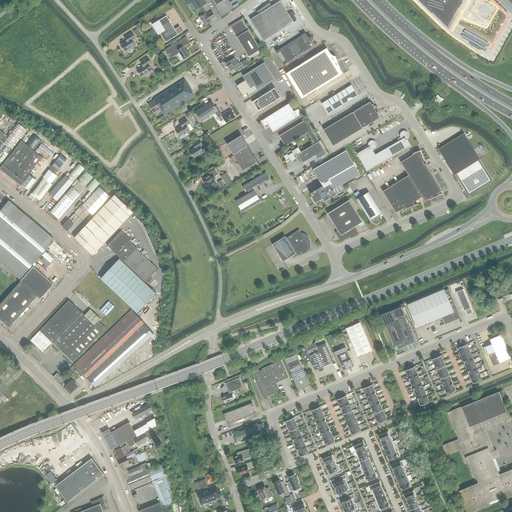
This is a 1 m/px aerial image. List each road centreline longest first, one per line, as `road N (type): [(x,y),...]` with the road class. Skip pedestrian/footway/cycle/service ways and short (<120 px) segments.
road 1 (unclassified): [(335,250),(449,203),(455,191),(402,105),(376,91),(347,44),(317,30),(295,0)]
road 2 (unclassified): [(216,326),(218,259),(187,191),(91,38),(55,0)]
road 3 (residential): [(287,466),(273,413),(505,316)]
road 4 (unclassified): [(335,250),(200,40)]
road 5 (unclassified): [(9,346),(85,263),(0,184)]
road 6 (residential): [(232,489),(208,414),(216,326)]
road 7 (tertiary): [(216,326),(71,409)]
road 8 (unknown): [(100,448),(63,469),(55,459),(60,448),(122,415),(132,420)]
road 9 (residential): [(397,511),(364,432),(308,457)]
road 10 (tertiary): [(344,280),(216,326)]
road 11 (trunk): [(358,0),(450,79)]
road 12 (tertiary): [(456,234),(344,280)]
